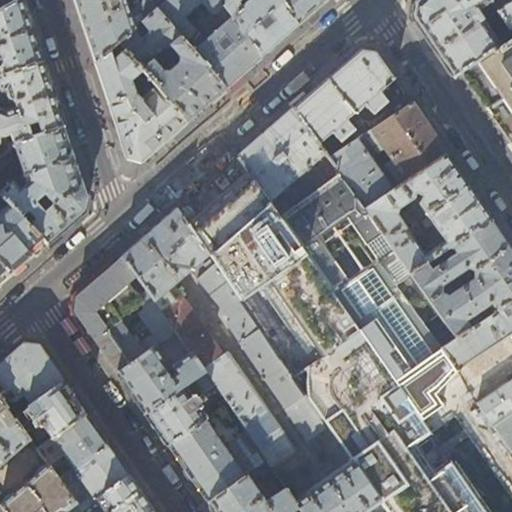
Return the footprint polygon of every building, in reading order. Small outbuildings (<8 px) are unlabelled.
[(0,11),(0,78),(43,62),(34,32),(23,0),(19,0),(17,1),(0,11)] [(0,0),(0,11),(17,1),(16,0),(0,0)] [(169,0),(143,0),(129,13),(124,0),(73,0),(81,22),(95,65),(111,51),(119,44),(133,32),(143,23),(157,11),(169,0)] [(261,58),(222,6),(217,0),(169,0),(157,11),(181,38),(225,89),(243,73),(261,58)] [(225,0),(225,1),(224,2),(224,3),(225,5),(222,6),(261,58),(278,43),(297,26),(279,0),(225,0)] [(279,0),(297,26),(317,8),(326,0),(279,0)] [(488,0),(418,0),(414,3),(412,18),(428,41),(453,78),(475,63),(511,38),(511,32),(503,19),(489,29),(477,12),(491,2),(488,0)] [(511,0),(496,10),(503,19),(511,32),(511,0)] [(157,11),(143,23),(150,32),(141,40),(133,32),(119,44),(125,52),(142,71),(152,62),(154,63),(154,56),(164,47),(173,48),(171,46),(181,38),(157,11)] [(171,46),(173,48),(180,57),(179,65),(168,74),(162,73),(154,63),(152,62),(142,71),(144,72),(157,88),(188,122),(202,109),(225,89),(181,38),(171,46)] [(511,38),(475,63),(509,112),(511,116),(511,38)] [(328,78),(293,109),(318,144),(332,132),(345,146),(368,130),(363,122),(350,131),(343,123),(364,104),(372,113),(387,101),(378,91),(393,78),(386,68),(375,52),(360,50),(328,78)] [(114,62),(111,51),(95,65),(115,124),(127,159),(142,162),(163,143),(188,122),(157,88),(143,101),(136,94),(132,82),(144,72),(142,71),(125,52),(114,62)] [(55,97),(43,62),(0,78),(0,88),(0,90),(2,91),(7,104),(6,105),(0,106),(0,144),(2,143),(1,139),(11,136),(15,146),(19,142),(64,126),(55,97)] [(368,130),(345,146),(327,158),(364,209),(382,197),(446,155),(431,134),(410,102),(368,130)] [(318,144),(293,109),(260,137),(237,157),(246,170),(268,202),(318,158),(324,153),(318,144)] [(79,169),(64,126),(19,142),(15,146),(29,185),(22,191),(13,181),(0,192),(0,196),(7,204),(46,246),(65,229),(84,212),(88,197),(79,169)] [(327,158),(324,153),(318,158),(318,162),(332,180),(289,211),(280,200),(271,206),(332,293),(378,263),(394,285),(410,274),(364,209),(327,158)] [(446,155),(382,197),(390,207),(397,208),(412,198),(413,193),(416,192),(419,193),(421,196),(418,202),(428,216),(422,220),(427,227),(433,223),(445,240),(450,248),(452,246),(491,221),(481,206),(459,174),(446,155)] [(395,214),(397,208),(390,207),(382,197),(364,209),(410,274),(426,263),(450,248),(445,240),(424,254),(405,226),(404,227),(395,214)] [(0,285),(11,276),(46,246),(7,204),(0,210),(0,285)] [(207,254),(185,223),(176,209),(150,232),(121,257),(122,258),(150,295),(154,300),(173,284),(189,270),(207,254)] [(511,251),(491,221),(452,246),(458,254),(432,271),(426,263),(410,274),(456,338),(471,329),(465,320),(491,303),(497,311),(511,301),(511,251)] [(327,427),(207,254),(189,270),(231,318),(227,321),(239,339),(238,341),(308,440),(327,427)] [(153,348),(176,332),(154,300),(150,295),(122,258),(118,262),(97,279),(76,298),(75,312),(97,344),(117,373),(153,348)] [(221,355),(173,284),(154,300),(176,332),(190,352),(204,372),(213,386),(222,399),(226,405),(266,463),(269,467),(294,449),(226,351),(221,355)] [(511,301),(497,311),(471,329),(456,338),(441,348),(456,371),(459,368),(505,337),(511,346),(511,345),(511,301)] [(6,360),(0,365),(0,400),(7,410),(23,396),(29,406),(63,382),(38,347),(23,345),(6,360)] [(146,414),(204,372),(190,352),(173,363),(173,365),(176,371),(170,375),(160,361),(161,358),(153,348),(117,373),(131,393),(146,414)] [(201,393),(213,386),(204,372),(146,414),(156,429),(168,446),(203,421),(207,419),(199,408),(201,401),(205,398),(201,393)] [(494,426),(495,425),(511,413),(511,378),(477,402),(494,426)] [(63,382),(29,406),(23,410),(29,419),(36,415),(38,418),(32,422),(36,428),(39,426),(41,428),(44,426),(52,439),(85,414),(74,399),(63,382)] [(222,408),(226,405),(222,399),(218,402),(222,408)] [(7,410),(0,400),(0,466),(29,440),(16,423),(13,418),(7,410)] [(19,413),(13,418),(16,423),(23,419),(19,413)] [(511,413),(495,425),(511,449),(511,413)] [(85,414),(52,439),(36,451),(46,465),(58,481),(107,445),(97,431),(85,414)] [(244,479),(203,421),(168,446),(185,470),(190,477),(208,503),(244,479)] [(119,462),(107,445),(58,481),(75,504),(80,511),(128,476),(119,462)] [(386,511),(350,460),(292,500),(297,508),(300,511),(386,511)] [(272,471),(269,467),(266,463),(244,479),(208,503),(214,511),(290,511),(297,508),(292,500),(283,487),(263,501),(248,480),(258,473),(261,478),(272,471)] [(75,504),(58,481),(46,465),(0,505),(0,506),(4,511),(55,511),(56,511),(66,511),(75,504)] [(128,476),(80,511),(153,511),(146,501),(128,476)]
